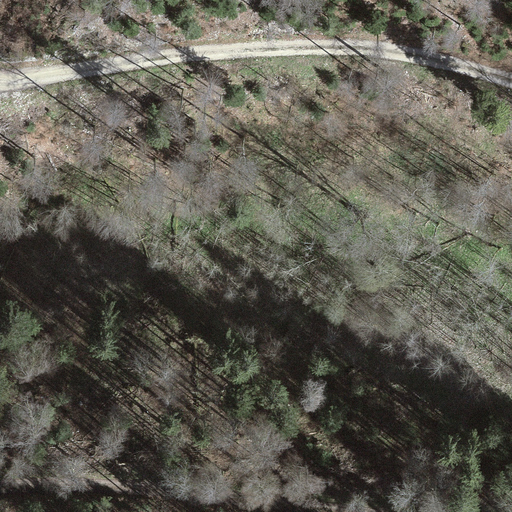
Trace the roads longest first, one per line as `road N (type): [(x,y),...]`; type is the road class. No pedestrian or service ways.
road 1 (track): [(0,53),(45,60),(183,48),(408,60),(511,89)]
road 2 (track): [(0,433),(79,444),(316,511)]
